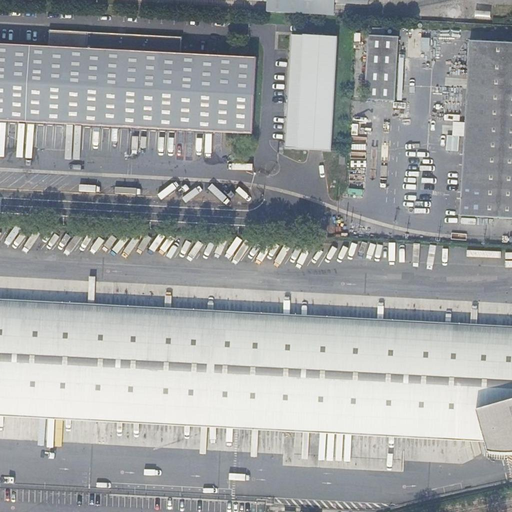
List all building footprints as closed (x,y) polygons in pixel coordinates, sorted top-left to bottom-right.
[(268,0),(268,7),(332,10),(333,0),(268,0)] [(86,47),(182,52),(183,35),(88,30),(86,47)] [(399,35),(369,33),(366,97),(395,99),(399,35)] [(333,149),(339,36),(293,34),(287,147),(333,149)] [(511,38),(470,37),(461,215),(511,217),(511,38)] [(0,42),(0,118),(253,132),(257,56),(182,52),(86,47),(0,42)] [(0,304),(511,331),(511,324),(0,297),(0,304)] [(511,331),(0,304),(0,407),(483,433),(486,440),(490,450),(503,451),(510,452),(511,451),(511,331)] [(0,413),(486,440),(483,433),(0,407),(0,413)]
